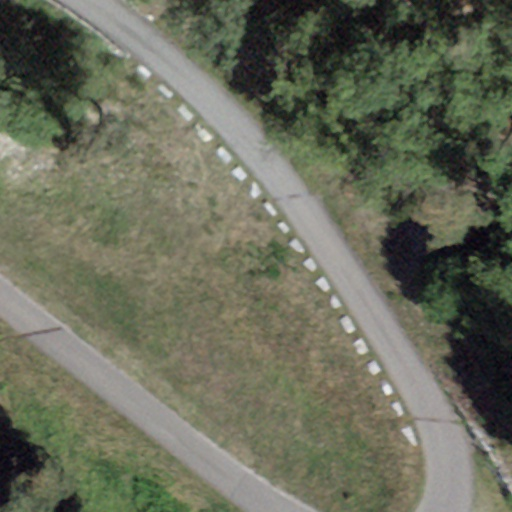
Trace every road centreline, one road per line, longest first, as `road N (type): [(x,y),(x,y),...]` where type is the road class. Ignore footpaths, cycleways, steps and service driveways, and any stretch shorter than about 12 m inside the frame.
road 1 (unclassified): [(432,511),(435,423),(201,94),(99,0)]
road 2 (unclassified): [(0,303),(217,487),(260,511)]
